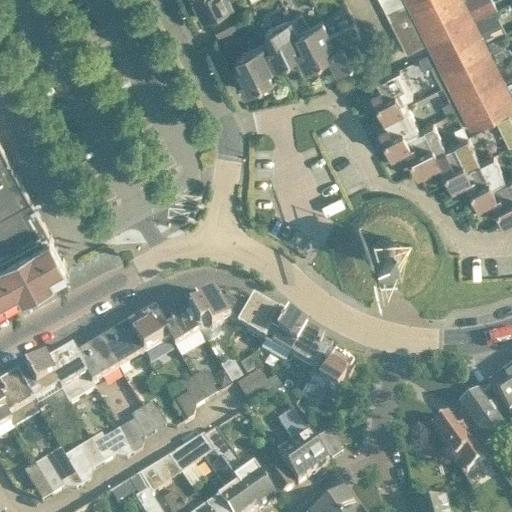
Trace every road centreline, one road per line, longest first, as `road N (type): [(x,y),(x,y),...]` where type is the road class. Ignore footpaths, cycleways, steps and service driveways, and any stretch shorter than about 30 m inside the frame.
road 1 (residential): [(511,242),(465,241),(410,190),(377,182),(334,102),(227,129)]
road 2 (tertiary): [(0,345),(163,256),(219,244)]
road 3 (tertiary): [(219,244),(266,263),(358,327),(401,341)]
road 4 (residential): [(227,129),(163,0)]
road 5 (residential): [(381,462),(382,416),(401,341)]
